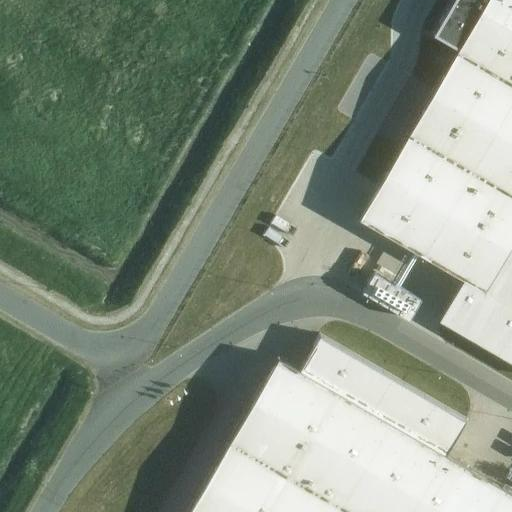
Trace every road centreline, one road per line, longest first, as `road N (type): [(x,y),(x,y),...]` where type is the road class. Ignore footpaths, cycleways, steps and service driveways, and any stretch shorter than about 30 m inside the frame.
road 1 (residential): [(0,296),(91,345),(118,345),(144,332),(342,0)]
road 2 (residential): [(138,395),(265,313),(328,303),(385,323),(511,395)]
road 3 (residential): [(138,395),(88,444),(45,511)]
